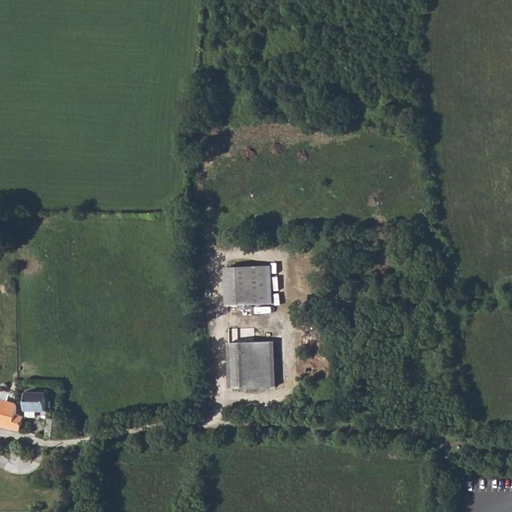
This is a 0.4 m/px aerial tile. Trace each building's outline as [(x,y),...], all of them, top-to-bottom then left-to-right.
[(228,266),(230,304),(274,302),(273,265),(228,266)] [(257,385),(256,340),(231,341),(232,386),(257,385)] [(275,340),(256,340),(257,385),(276,385),(275,340)] [(29,393),(28,417),(37,417),(37,410),(46,410),(46,393),(29,393)] [(0,426),(22,431),(24,416),(16,414),(17,403),(0,399),(0,426)] [(49,418),(49,438),(58,438),(59,418),(49,418)]
